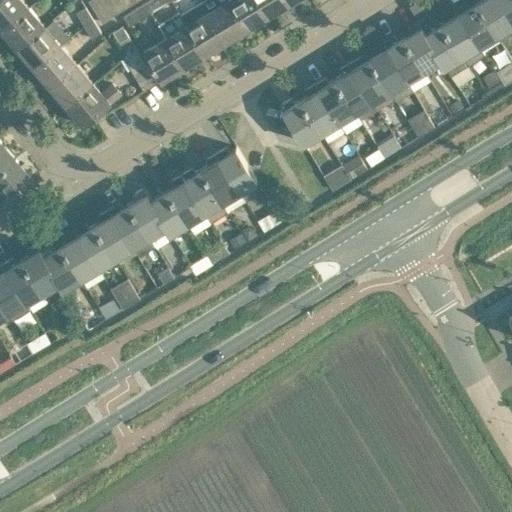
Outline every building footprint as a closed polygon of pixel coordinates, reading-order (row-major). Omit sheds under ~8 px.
[(0,0),(0,24),(3,28),(30,5),(24,0),(0,0)] [(89,0),(102,21),(113,14),(104,0),(89,0)] [(104,0),(113,14),(124,8),(119,0),(104,0)] [(147,0),(145,1),(151,11),(168,0),(147,0)] [(187,23),(205,52),(227,40),(208,10),(209,9),(202,0),(200,0),(181,12),(187,22),(187,23)] [(208,10),(227,40),(248,27),(231,0),(224,0),(209,9),(208,10)] [(231,0),(248,27),(269,14),(260,0),(231,0)] [(260,0),(269,14),(290,1),(289,0),(260,0)] [(463,0),(456,5),(479,44),(496,33),(476,0),(475,0),(470,3),(467,0),(463,0)] [(476,0),(496,33),(511,23),(511,20),(499,0),(476,0)] [(511,0),(499,0),(511,20),(511,0)] [(130,24),(151,11),(145,1),(124,14),(130,24)] [(30,5),(3,28),(19,47),(46,24),(30,5)] [(77,11),(84,23),(94,18),(86,5),(77,11)] [(442,20),(462,54),(468,64),(485,53),(479,44),(456,5),(445,11),(449,16),(442,20)] [(102,31),(94,18),(84,23),(92,37),(102,31)] [(404,34),(424,68),(440,58),(445,65),(445,64),(418,19),(407,25),(410,30),(404,34)] [(432,19),(422,26),(445,64),(451,73),(468,64),(462,54),(442,20),(436,24),(432,19)] [(166,35),(184,65),(205,52),(187,23),(166,35)] [(46,24),(19,47),(35,66),(62,43),(46,24)] [(113,30),(119,40),(128,34),(122,24),(113,30)] [(384,39),(407,78),(424,68),(404,34),(397,38),(394,33),(384,39)] [(119,40),(127,53),(136,47),(128,34),(119,40)] [(162,79),(184,65),(166,35),(144,49),(162,79)] [(370,55),(395,97),(396,98),(413,88),(407,78),(384,39),(373,46),(376,51),(370,55)] [(62,43),(35,66),(51,85),(78,62),(62,43)] [(131,68),(143,88),(157,80),(136,47),(127,53),(124,56),(125,57),(121,59),(128,70),(131,68)] [(350,60),(378,107),(395,97),(370,55),(363,59),(360,54),(350,60)] [(511,59),(497,69),(505,83),(511,78),(511,59)] [(336,76),(356,109),(361,118),(378,107),(350,60),(339,67),(342,72),(336,76)] [(78,62),(51,85),(67,104),(94,81),(78,62)] [(315,81),(339,119),(356,109),(336,76),(329,80),(326,74),(315,81)] [(482,86),(487,94),(504,83),(499,75),(482,86)] [(94,81),(67,104),(84,123),(121,92),(113,82),(102,91),(94,81)] [(302,96),(322,130),(339,119),(315,81),(305,87),(308,92),(302,96)] [(304,141),(322,130),(302,96),(295,100),(292,95),(281,102),(304,141)] [(461,98),(449,105),(453,113),(466,105),(461,98)] [(408,117),(412,125),(419,135),(435,125),(424,107),(408,117)] [(440,123),(453,115),(448,108),(435,115),(440,123)] [(402,145),(401,145),(402,146),(419,136),(419,135),(412,125),(395,135),(402,145)] [(401,145),(395,135),(393,131),(376,141),(380,147),(385,156),(401,145)] [(0,170),(16,156),(0,137),(0,170)] [(216,151),(240,189),(257,179),(237,145),(230,149),(227,144),(216,151)] [(202,166),(223,199),(240,189),(216,151),(205,157),(209,162),(202,166)] [(343,163),(351,177),(368,167),(359,153),(343,163)] [(33,176),(16,156),(0,170),(0,184),(1,184),(11,195),(33,176)] [(333,188),(351,177),(343,163),(342,162),(327,171),(324,166),(321,168),(333,188)] [(205,210),(210,207),(214,204),(223,199),(202,166),(196,170),(192,165),(182,171),(205,210)] [(168,187),(188,220),(195,232),(212,221),(205,210),(182,171),(171,178),(174,183),(168,187)] [(129,201),(150,233),(165,224),(170,232),(171,230),(148,192),(144,185),(133,192),(136,197),(129,201)] [(148,192),(171,230),(188,220),(168,187),(161,191),(158,186),(148,192)] [(109,206),(133,244),(150,233),(129,201),(123,205),(120,200),(109,206)] [(95,221),(116,254),(120,262),(137,251),(133,244),(109,206),(99,212),(102,217),(95,221)] [(75,227),(98,265),(116,254),(95,221),(89,225),(86,220),(75,227)] [(247,224),(242,228),(248,237),(257,231),(253,225),(247,224)] [(61,242),(81,275),(98,265),(75,227),(65,233),(68,238),(61,242)] [(23,256),(43,290),(60,280),(61,279),(41,247),(42,247),(38,240),(26,247),(30,252),(23,256)] [(61,279),(60,280),(64,286),(81,275),(61,242),(55,246),(52,241),(42,247),(41,247),(61,279)] [(3,261),(26,300),(43,290),(23,256),(17,260),(13,255),(3,261)] [(0,295),(9,310),(13,317),(30,307),(26,300),(3,261),(0,263),(0,295)] [(168,265),(157,271),(164,282),(175,276),(168,265)] [(0,315),(9,310),(0,295),(0,315)] [(117,295),(109,300),(115,312),(124,307),(117,295)] [(28,342),(33,350),(51,340),(46,331),(28,342)]
